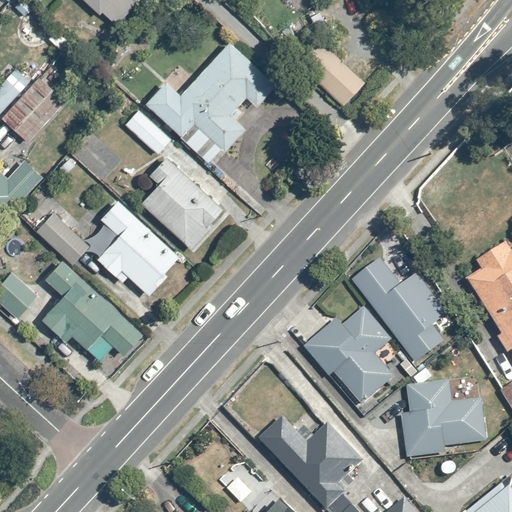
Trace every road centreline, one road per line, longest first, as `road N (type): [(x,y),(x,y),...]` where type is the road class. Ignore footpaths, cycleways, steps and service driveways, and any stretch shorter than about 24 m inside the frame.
road 1 (residential): [(97,466),(511,20)]
road 2 (residential): [(97,466),(0,378)]
